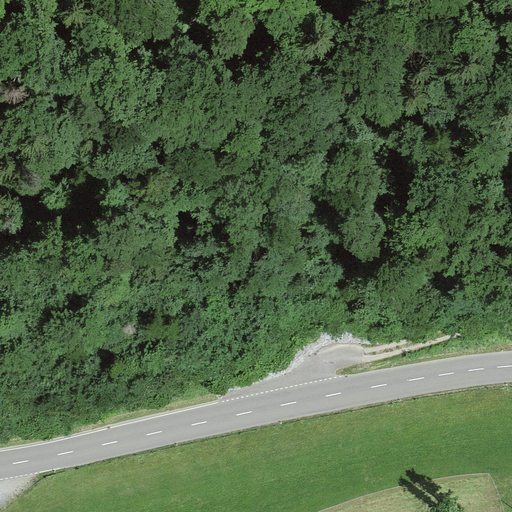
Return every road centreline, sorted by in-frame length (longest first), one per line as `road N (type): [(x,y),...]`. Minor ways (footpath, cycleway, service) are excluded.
road 1 (primary): [(0,466),(285,404),(511,366)]
road 2 (track): [(285,404),(317,363),(511,311)]
